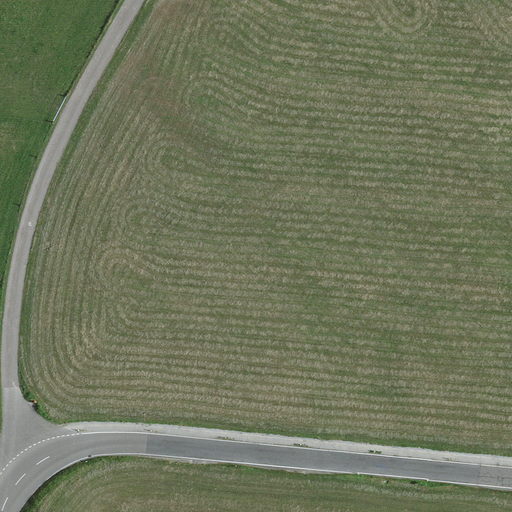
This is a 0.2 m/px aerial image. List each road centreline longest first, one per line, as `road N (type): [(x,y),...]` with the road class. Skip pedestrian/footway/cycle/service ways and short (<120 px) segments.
road 1 (tertiary): [(511,479),(134,444),(78,447),(42,460),(18,481),(2,511)]
road 2 (track): [(42,460),(22,438),(9,402),(8,335),(38,186),(134,0)]
